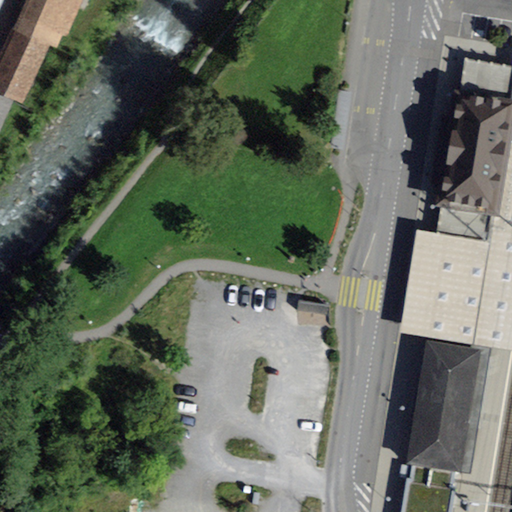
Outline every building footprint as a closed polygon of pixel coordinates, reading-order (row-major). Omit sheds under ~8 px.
[(66,29),(78,0),(27,0),(23,11),(66,29)] [(17,27),(0,62),(0,85),(20,95),(46,40),(17,27)] [(511,47),(470,40),(465,61),(511,68),(511,99),(488,246),(437,236),(416,233),(401,338),(511,355),(511,47)] [(511,99),(511,68),(465,61),(437,236),(488,246),(511,99)] [(428,347),(409,465),(412,466),(409,481),(406,480),(400,511),(451,511),(456,488),(452,488),(455,473),(458,473),(466,424),(480,427),(491,357),(428,347)]
